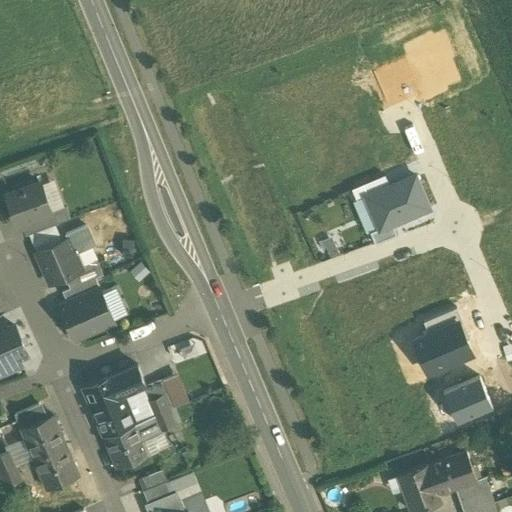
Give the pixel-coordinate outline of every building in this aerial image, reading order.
[(427,44),(432,55),(443,51),(451,47),(446,36),(427,44)] [(410,64),(422,93),(455,79),(443,51),(432,55),(410,64)] [(376,74),(384,94),(412,82),(403,62),(376,74)] [(357,201),(366,197),(390,187),(385,176),(352,190),(357,201)] [(380,229),(380,230),(393,225),(430,209),(415,176),(390,187),(366,197),(380,229)] [(40,185),(7,197),(13,216),(18,215),(21,224),(25,222),(51,213),(40,185)] [(51,213),(25,222),(29,235),(71,221),(66,208),(51,213)] [(370,233),(376,245),(397,236),(393,225),(380,230),(380,229),(370,233)] [(36,254),(50,285),(65,279),(82,271),(80,268),(75,255),(94,247),(85,227),(66,235),(68,240),(36,254)] [(324,243),(330,258),(338,255),(333,240),(324,243)] [(96,261),(80,268),(82,271),(65,279),(70,290),(95,279),(95,280),(103,276),(96,261)] [(70,290),(62,294),(67,304),(100,290),(95,280),(95,279),(70,290)] [(67,304),(60,308),(74,341),(114,323),(100,290),(67,304)] [(453,310),(424,322),(429,334),(458,322),(453,310)] [(458,322),(429,334),(414,341),(428,373),(472,354),(458,322)] [(7,331),(0,334),(0,368),(16,361),(27,357),(14,328),(7,331)] [(16,361),(0,368),(0,380),(21,372),(16,361)] [(137,366),(83,389),(91,409),(92,408),(123,395),(123,396),(143,388),(146,386),(137,366)] [(443,393),(455,420),(492,405),(481,377),(443,393)] [(143,388),(123,396),(136,425),(155,418),(148,403),(149,402),(143,388)] [(123,395),(92,408),(99,426),(100,426),(105,438),(136,425),(123,396),(123,395)] [(149,402),(148,403),(155,418),(170,411),(163,396),(149,402)] [(39,406),(15,416),(21,431),(45,420),(39,406)] [(170,411),(155,418),(161,432),(176,426),(170,411)] [(45,420),(21,431),(21,432),(22,432),(34,460),(65,447),(60,435),(61,435),(53,417),(45,420)] [(136,425),(105,438),(111,451),(110,451),(117,469),(149,456),(136,425)] [(65,447),(34,460),(47,490),(46,490),(47,491),(79,477),(71,460),(70,460),(65,447)] [(467,450),(428,464),(438,494),(455,488),(477,480),(467,450)] [(9,454),(0,457),(0,472),(1,475),(16,468),(9,454)] [(428,464),(398,474),(412,511),(416,511),(441,503),(438,494),(428,464)] [(16,468),(1,475),(7,489),(22,483),(16,468)] [(477,480),(455,488),(460,501),(490,490),(486,477),(477,480)] [(165,483),(144,492),(149,504),(170,495),(165,483)] [(490,490),(460,501),(463,511),(466,511),(494,502),(490,490)] [(187,511),(179,492),(147,505),(150,511),(187,511)] [(511,495),(494,502),(498,511),(511,506),(511,495)] [(494,502),(466,511),(497,511),(498,511),(494,502)]
